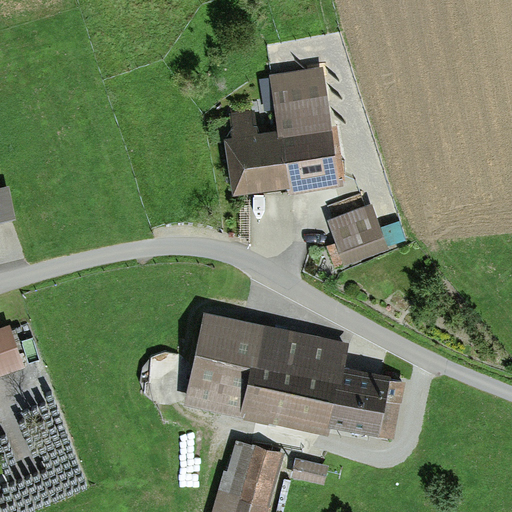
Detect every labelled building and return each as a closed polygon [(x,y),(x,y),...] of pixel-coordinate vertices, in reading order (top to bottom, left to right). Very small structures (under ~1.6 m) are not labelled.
[(257,109),(233,112),(236,132),(225,134),(234,190),(290,182),(291,189),(343,182),(326,65),(270,73),(278,128),(260,131),(257,109)] [(0,218),(18,214),(11,184),(0,185),(0,218)] [(373,200),(329,218),(337,240),(328,244),(335,267),(391,247),(373,200)] [(351,340),(207,311),(186,402),(331,433),(333,424),(394,436),(406,379),(393,376),(394,373),(347,363),(351,340)] [(11,325),(0,329),(0,376),(26,368),(11,325)] [(270,511),(289,452),(243,439),(226,490),(221,488),(212,511),(270,511)] [(331,464),(301,455),(295,474),(326,483),(331,464)]
